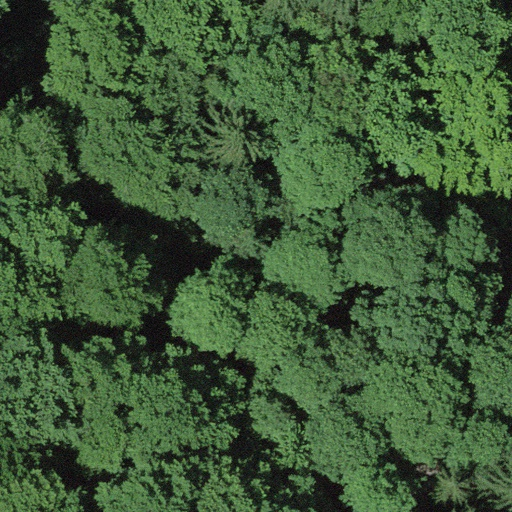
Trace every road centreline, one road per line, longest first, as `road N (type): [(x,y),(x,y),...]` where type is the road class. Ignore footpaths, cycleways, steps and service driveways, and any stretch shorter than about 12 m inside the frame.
road 1 (track): [(236,0),(381,164),(511,280)]
road 2 (track): [(411,511),(500,164)]
